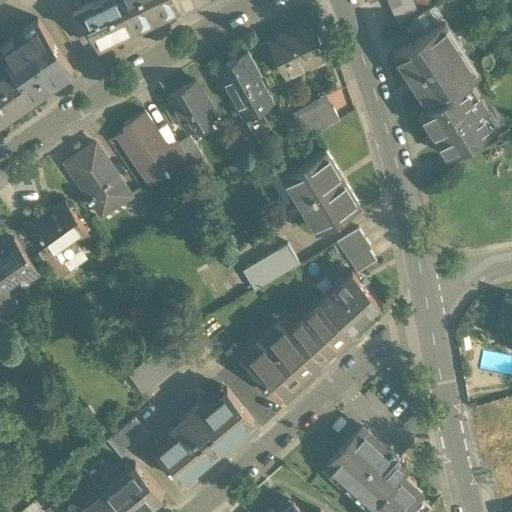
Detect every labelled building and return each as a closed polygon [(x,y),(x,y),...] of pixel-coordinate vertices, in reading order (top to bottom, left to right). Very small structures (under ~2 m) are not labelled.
[(121,0),(102,0),(73,14),(83,33),(90,29),(98,46),(135,28),(121,0)] [(175,0),(121,0),(135,28),(178,4),(175,0)] [(411,0),(386,0),(399,26),(418,14),(411,0)] [(418,14),(403,24),(413,39),(444,19),(434,4),(418,14)] [(413,39),(393,52),(427,105),(461,83),(474,76),(454,45),(459,42),(444,19),(413,39)] [(287,33),(269,42),(286,75),(305,66),(302,61),(319,52),(304,22),(286,31),(287,33)] [(41,24),(0,53),(8,64),(32,98),(71,70),(50,40),(52,39),(41,24)] [(247,52),(230,62),(229,59),(217,65),(219,68),(217,69),(238,107),(241,106),(246,116),(261,108),(255,97),(267,91),(259,77),(261,76),(247,52)] [(8,64),(0,70),(0,122),(33,99),(32,98),(8,64)] [(195,81),(168,98),(174,107),(168,111),(174,121),(181,117),(188,130),(211,115),(204,103),(207,100),(195,81)] [(427,105),(418,111),(447,156),(494,125),(485,111),(488,109),(481,97),(473,102),(461,83),(427,105)] [(324,110),(298,126),(304,139),(332,123),(324,110)] [(168,148),(154,128),(156,126),(146,112),(124,126),(127,130),(119,136),(151,183),(166,173),(168,175),(180,167),(168,148)] [(257,140),(245,120),(234,126),(246,146),(257,140)] [(191,138),(179,145),(189,161),(191,163),(202,156),(191,138)] [(179,145),(177,142),(168,148),(180,167),(189,161),(179,145)] [(127,192),(96,145),(66,164),(89,199),(88,200),(90,203),(93,200),(103,215),(118,204),(115,200),(127,192)] [(325,147),(282,175),(317,230),(360,203),(325,147)] [(153,209),(140,190),(130,197),(143,216),(153,209)] [(90,235),(65,201),(48,214),(46,212),(31,223),(49,248),(52,252),(55,251),(64,263),(82,250),(77,244),(90,235)] [(358,227),(336,240),(357,271),(376,260),(369,249),(372,247),(358,227)] [(14,239),(0,249),(0,289),(4,287),(22,273),(27,281),(38,273),(14,239)] [(299,263),(287,243),(242,271),(254,291),(299,263)] [(64,263),(55,251),(52,252),(49,248),(39,255),(59,281),(71,272),(64,263)] [(352,271),(319,301),(349,333),(381,303),(352,271)] [(19,308),(4,287),(0,289),(0,309),(6,317),(19,308)] [(511,299),(503,297),(495,337),(511,340),(511,299)] [(319,301),(290,327),(282,318),(240,357),(278,398),(293,384),(290,380),(298,372),(302,376),(303,376),(299,371),(308,363),(312,367),(337,344),(334,340),(344,331),(347,334),(349,333),(319,301)] [(6,317),(0,309),(0,327),(9,321),(6,317)] [(131,374),(145,392),(205,346),(191,328),(131,374)] [(372,394),(368,391),(365,394),(363,392),(344,409),(327,428),(346,444),(357,431),(367,430),(398,458),(409,447),(409,433),(405,430),(420,413),(384,381),(372,394)] [(226,390),(205,408),(201,402),(166,431),(171,437),(154,451),(181,483),(253,422),(226,390)] [(149,436),(134,419),(120,430),(135,447),(149,436)] [(135,447),(120,430),(106,441),(121,459),(135,447)] [(398,458),(367,430),(357,431),(346,444),(325,467),(371,508),(367,511),(401,511),(415,496),(415,487),(401,474),(408,467),(398,458)] [(135,465),(101,493),(101,494),(116,511),(143,511),(162,497),(135,465)] [(79,511),(116,511),(101,494),(79,511)] [(401,511),(428,511),(430,510),(415,496),(401,511)] [(43,511),(34,500),(19,511),(43,511)] [(322,511),(319,509),(316,511),(301,511),(291,501),(278,511),(274,511),(270,507),(264,511),(322,511)]
